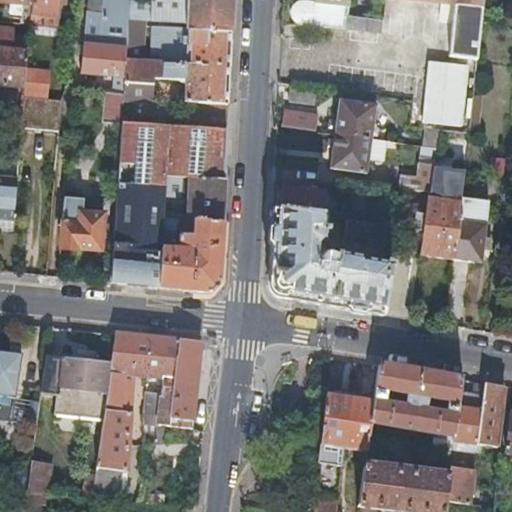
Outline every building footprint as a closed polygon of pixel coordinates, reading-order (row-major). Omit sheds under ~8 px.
[(33,2),(32,0),(0,0),(11,1),(10,16),(23,17),(24,1),(33,2)] [(32,0),(33,2),(31,22),(31,24),(58,26),(61,0),(63,0),(32,0)] [(233,34),(235,1),(226,0),(131,0),(130,15),(129,24),(145,25),(145,19),(189,22),(189,27),(189,31),(233,34)] [(298,22),(302,25),(303,25),(347,27),(349,15),(350,15),(351,0),(315,0),(316,2),(306,1),(302,2),(298,4),(295,8),(294,13),(295,18),(298,22)] [(482,13),(483,0),(427,0),(442,2),(455,3),(454,8),(451,37),(479,41),(482,13)] [(23,17),(22,21),(31,22),(33,2),(24,1),(23,17)] [(129,24),(130,15),(119,14),(118,31),(129,32),(129,24)] [(349,15),(347,27),(347,28),(380,30),(381,19),(350,15),(349,15)] [(127,55),(128,47),(102,45),(103,24),(86,23),(82,74),(126,76),(127,60),(127,55)] [(31,24),(30,29),(58,32),(58,26),(31,24)] [(143,48),(145,25),(129,24),(129,32),(128,47),(127,55),(133,55),(134,48),(143,48)] [(229,104),(233,34),(189,31),(189,27),(153,25),(151,61),(127,60),(126,76),(125,83),(154,84),(154,78),(186,80),(186,102),(191,103),(190,127),(214,129),(216,104),(229,104)] [(26,86),(28,69),(29,49),(15,48),(17,28),(0,26),(0,63),(3,63),(1,82),(0,81),(0,104),(11,105),(11,103),(20,103),(21,89),(15,89),(15,85),(26,86)] [(427,65),(419,126),(458,131),(465,70),(427,65)] [(26,86),(25,98),(47,100),(49,70),(28,69),(26,86)] [(125,83),(125,93),(125,94),(153,96),(154,84),(125,83)] [(319,89),(292,85),(291,102),(316,106),(319,89)] [(104,123),(123,124),(123,122),(125,94),(125,93),(106,91),(104,123)] [(24,113),(23,122),(23,126),(60,129),(62,101),(47,100),(25,98),(24,113)] [(484,99),(472,98),(468,132),(480,133),(484,99)] [(338,101),(334,134),(370,139),(374,105),(338,101)] [(228,130),(229,104),(216,104),(214,129),(228,130)] [(24,113),(0,110),(0,119),(23,122),(24,113)] [(283,110),(281,127),(314,131),(317,115),(283,110)] [(123,124),(112,281),(133,283),(161,286),(165,210),(166,194),(167,177),(225,180),(228,130),(214,129),(190,127),(123,122),(123,124)] [(370,139),(334,134),(329,169),(365,174),(367,158),(383,160),(385,141),(370,139)] [(436,147),(437,139),(428,138),(426,146),(436,147)] [(430,190),(436,147),(426,146),(421,146),(417,175),(403,173),(401,187),(430,190)] [(0,220),(14,222),(21,160),(1,158),(0,172),(0,220)] [(165,210),(161,286),(211,291),(220,280),(225,180),(167,177),(166,194),(198,196),(198,208),(193,207),(192,213),(188,212),(187,218),(170,217),(170,211),(165,210)] [(326,190),(284,184),(283,197),(281,209),(322,214),(326,190)] [(461,200),(454,258),(480,259),(488,197),(462,193),(461,200)] [(385,198),(356,194),(354,209),(383,213),(385,198)] [(80,248),(103,250),(105,214),(84,212),(85,198),(66,196),(62,248),(80,249),(80,248)] [(422,254),(454,258),(461,200),(429,197),(422,254)] [(281,209),(273,208),(269,284),(279,296),(326,304),(384,314),(391,262),(387,261),(387,263),(365,260),(365,258),(338,254),(337,256),(334,255),(334,253),(332,253),(331,252),(329,252),(327,252),(325,253),(323,254),(321,251),(321,246),(325,243),(326,231),(329,231),(329,228),(326,228),(327,215),(322,214),(281,209)] [(345,235),(394,241),(396,223),(347,217),(345,235)] [(172,394),(179,338),(116,332),(112,362),(104,416),(95,477),(93,498),(121,500),(128,471),(134,375),(164,378),(163,393),(172,394)] [(193,429),(202,340),(179,338),(172,394),(163,393),(147,391),(145,423),(193,429)] [(0,393),(16,396),(22,353),(0,351),(0,393)] [(47,355),(42,392),(58,394),(57,411),(104,416),(112,362),(47,355)] [(380,363),(374,399),(371,420),(373,420),(378,422),(407,427),(408,423),(418,424),(417,429),(435,432),(432,452),(450,455),(452,440),(453,440),(460,390),(462,377),(419,370),(380,363)] [(375,368),(358,367),(357,393),(374,393),(375,368)] [(482,393),(460,390),(453,440),(497,446),(505,385),(484,381),(482,393)] [(374,399),(327,391),(318,457),(341,461),(344,445),(367,448),(369,432),(371,420),(374,399)] [(511,410),(507,410),(502,452),(511,452),(511,410)] [(373,420),(371,420),(369,432),(377,433),(378,422),(373,420)] [(32,461),(27,492),(48,494),(52,464),(32,461)] [(447,475),(365,462),(358,503),(420,511),(444,511),(445,507),(451,507),(452,501),(445,500),(448,475),(447,475)] [(448,468),(447,475),(448,475),(445,500),(452,501),(469,504),(473,471),(448,468)] [(87,476),(84,498),(93,498),(95,477),(87,476)] [(336,511),(340,494),(313,491),(310,511),(336,511)] [(143,502),(159,503),(160,495),(144,494),(143,502)]
